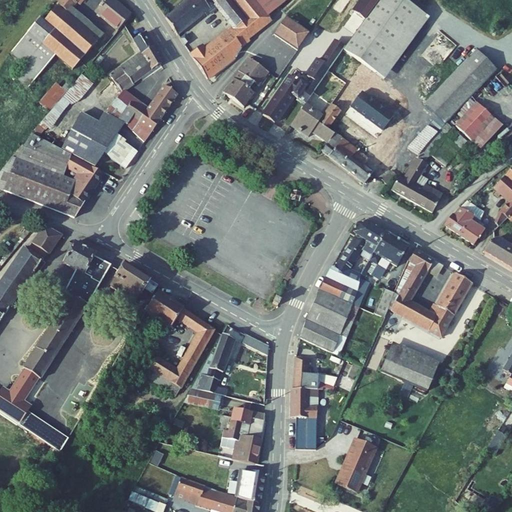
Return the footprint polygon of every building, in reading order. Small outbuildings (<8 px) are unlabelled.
[(42,20),(9,55),(24,69),(14,81),(26,93),(56,61),(73,75),(95,49),(67,19),(76,9),(83,1),(86,3),(88,0),(64,0),(46,24),(42,20)] [(115,0),(109,0),(99,14),(122,31),(135,15),(115,0)] [(190,0),(168,19),(179,37),(206,15),(209,18),(218,10),(227,22),(222,26),(228,33),(217,42),(205,51),(201,46),(191,54),(203,72),(251,32),(245,25),(250,21),(232,0),(190,0)] [(232,0),(250,21),(245,25),(251,32),(278,10),(269,0),(232,0)] [(290,0),(269,0),(278,10),(290,0)] [(104,38),(76,9),(67,19),(95,49),(104,38)] [(410,30),(384,11),(346,63),(372,82),(410,30)] [(300,51),(311,35),(289,19),(278,35),(300,51)] [(138,43),(146,53),(148,55),(157,48),(149,34),(138,43)] [(217,42),(212,37),(201,46),(205,51),(217,42)] [(191,44),(186,38),(182,41),(186,47),(191,44)] [(146,53),(112,79),(123,93),(124,95),(126,93),(162,67),(165,62),(157,48),(148,55),(146,53)] [(343,57),(331,49),(325,59),(336,67),(343,57)] [(477,53),(467,64),(488,84),(499,73),(477,53)] [(293,104),(304,112),(307,108),(336,67),(325,59),(319,68),(315,66),(304,82),(308,85),(303,93),(288,82),(261,122),(274,131),(293,104)] [(250,60),(248,62),(269,76),(270,74),(250,60)] [(291,64),(285,60),(276,72),(282,76),(291,64)] [(105,70),(109,75),(119,67),(116,62),(105,70)] [(248,62),(227,91),(224,96),(245,110),(254,95),(250,92),(254,87),(259,90),(269,76),(248,62)] [(467,64),(426,108),(439,121),(431,128),(440,136),(488,84),(467,64)] [(87,72),(47,119),(59,129),(99,82),(87,72)] [(423,72),(410,77),(415,92),(428,88),(423,72)] [(227,91),(217,76),(209,82),(221,100),(224,96),(227,91)] [(58,82),(40,102),(48,109),(66,89),(58,82)] [(346,89),(334,108),(340,113),(349,100),(357,105),(362,98),(343,83),(341,86),(346,89)] [(328,104),(334,108),(346,89),(341,86),(328,104)] [(125,129),(127,127),(129,124),(136,129),(140,124),(154,135),(179,97),(167,88),(150,110),(134,98),(115,123),(125,129)] [(358,114),(383,134),(389,127),(392,130),(396,125),(362,98),(357,105),(346,122),(356,130),(358,128),(359,129),(365,122),(357,115),(358,114)] [(319,129),(328,136),(340,119),(346,122),(357,105),(349,100),(340,113),(334,108),(325,121),(319,129)] [(304,112),(295,125),(290,133),(308,146),(313,139),(328,150),(322,158),(330,164),(339,152),(330,146),(333,142),(331,140),(332,138),(328,136),(319,129),(325,121),(307,108),(304,112)] [(490,127),(475,112),(453,135),(469,150),(490,127)] [(97,171),(107,157),(118,140),(125,129),(115,123),(105,115),(97,126),(86,120),(63,153),(97,171)] [(147,145),(154,135),(140,124),(136,129),(129,124),(127,127),(129,129),(131,127),(136,131),(134,135),(147,145)] [(430,127),(409,151),(418,159),(428,150),(434,143),(440,136),(431,128),(430,127)] [(501,137),(490,127),(469,150),(480,160),(501,137)] [(32,137),(23,153),(20,151),(6,187),(28,196),(50,205),(81,218),(89,204),(107,176),(97,171),(63,153),(62,154),(32,137)] [(118,140),(107,157),(127,172),(139,156),(118,140)] [(355,157),(335,140),(333,142),(330,146),(339,152),(330,164),(360,186),(364,188),(398,149),(386,140),(370,159),(365,165),(355,157)] [(440,147),(434,143),(428,150),(434,154),(440,147)] [(445,145),(431,163),(445,174),(452,164),(446,159),(452,151),(445,145)] [(426,165),(434,154),(428,150),(419,161),(426,165)] [(370,159),(360,151),(355,157),(365,165),(370,159)] [(422,170),(426,165),(419,161),(405,183),(401,180),(393,194),(405,201),(413,187),(416,189),(423,178),(425,174),(422,170)] [(511,172),(494,192),(511,206),(502,216),(497,226),(501,231),(511,222),(511,220),(511,172)] [(390,176),(381,186),(388,192),(397,182),(390,176)] [(430,182),(423,178),(416,189),(413,187),(405,201),(414,206),(420,195),(422,196),(427,187),(430,182)] [(444,197),(427,187),(422,196),(420,195),(414,206),(433,217),(444,197)] [(301,202),(302,194),(292,193),(292,202),(301,202)] [(454,218),(445,229),(476,248),(487,234),(483,231),(490,221),(469,205),(455,219),(454,218)] [(511,220),(511,222),(511,245),(505,242),(501,243),(492,258),(511,269),(511,220)] [(387,236),(369,226),(359,228),(351,239),(356,242),(336,273),(332,271),(320,294),(341,302),(346,290),(358,296),(361,278),(350,273),(364,254),(373,259),(387,236)] [(0,332),(34,277),(35,278),(62,240),(43,229),(27,253),(23,250),(0,286),(0,332)] [(411,250),(387,236),(373,259),(370,264),(379,270),(384,262),(399,272),(411,250)] [(76,247),(64,268),(72,271),(85,278),(88,272),(95,260),(96,258),(86,252),(76,247)] [(444,269),(417,253),(409,268),(414,271),(413,275),(410,273),(406,279),(409,280),(400,297),(402,297),(399,302),(395,300),(391,310),(421,328),(430,312),(413,302),(429,275),(438,280),(444,269)] [(95,260),(88,272),(105,282),(112,269),(95,260)] [(126,269),(111,291),(135,308),(141,300),(146,304),(150,299),(153,301),(159,290),(126,269)] [(431,312),(430,312),(421,328),(443,341),(474,287),(457,277),(440,306),(441,307),(437,315),(431,312)] [(68,278),(64,285),(76,293),(80,286),(68,278)] [(83,281),(80,286),(76,293),(39,356),(31,368),(49,379),(101,291),(83,281)] [(348,321),(358,296),(346,290),(341,302),(320,294),(307,325),(301,343),(334,356),(340,339),(346,325),(348,321)] [(386,321),(391,310),(395,300),(384,295),(375,316),(386,321)] [(165,364),(152,385),(177,401),(182,394),(183,394),(216,336),(159,297),(147,316),(172,333),(178,326),(198,339),(179,373),(165,364)] [(437,315),(441,307),(440,306),(436,303),(431,312),(437,315)] [(384,325),(386,321),(375,316),(373,320),(384,325)] [(353,328),(346,325),(340,339),(347,342),(353,328)] [(269,352),(271,343),(247,337),(244,346),(269,352)] [(211,361),(192,394),(223,401),(226,402),(227,397),(199,390),(205,380),(221,386),(235,345),(222,340),(213,361),(211,361)] [(416,355),(394,344),(380,374),(404,384),(416,355)] [(440,366),(416,355),(404,384),(427,395),(440,366)] [(314,363),(298,362),(295,391),(318,392),(321,385),(323,380),(312,378),(314,363)] [(21,374),(8,395),(12,398),(26,376),(21,374)] [(329,387),(321,385),(318,392),(318,393),(328,394),(329,387)] [(318,421),(318,393),(318,392),(295,391),(291,391),(291,425),(296,425),(309,425),(309,421),(318,421)] [(192,394),(184,407),(219,416),(223,401),(192,394)] [(0,398),(0,415),(8,404),(0,398)] [(89,399),(77,421),(82,425),(95,402),(89,399)] [(8,404),(0,415),(48,449),(57,436),(8,404)] [(235,453),(233,464),(240,466),(257,470),(267,420),(267,412),(252,408),(251,417),(236,413),(231,435),(226,434),(222,450),(235,453)] [(511,432),(511,419),(502,436),(507,440),(511,432)] [(318,435),(318,421),(309,421),(309,425),(296,425),(296,435),(318,435)] [(57,436),(48,449),(62,458),(70,445),(57,436)] [(377,454),(354,444),(349,461),(351,462),(339,490),(360,498),(363,489),(367,479),(377,454)] [(351,462),(349,461),(337,489),(339,490),(351,462)] [(225,462),(224,469),(238,472),(240,466),(233,464),(225,462)] [(174,495),(183,478),(177,476),(169,493),(174,495)] [(229,499),(237,503),(260,511),(266,481),(242,476),(239,489),(232,487),(229,499)] [(373,482),(367,479),(363,489),(369,491),(373,482)] [(206,490),(183,481),(175,502),(198,509),(201,503),(206,490)] [(216,511),(222,498),(206,490),(201,503),(198,509),(201,510),(208,511),(216,511)] [(234,511),(236,504),(222,498),(216,511),(234,511)] [(134,500),(131,508),(139,511),(147,511),(150,506),(134,500)] [(237,503),(236,504),(234,511),(260,511),(237,503)]
